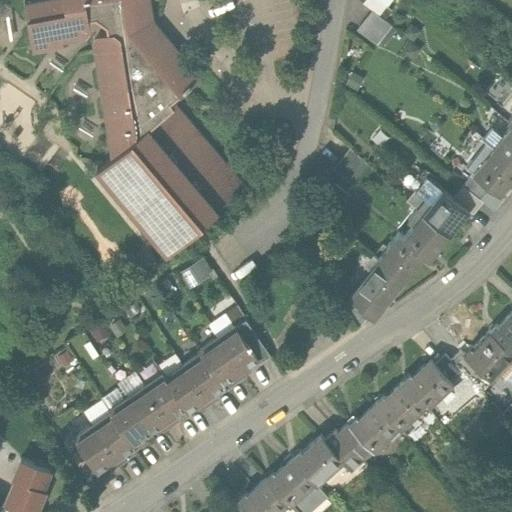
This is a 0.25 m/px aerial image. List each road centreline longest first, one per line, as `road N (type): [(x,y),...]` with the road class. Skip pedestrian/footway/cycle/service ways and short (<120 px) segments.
road 1 (residential): [(511,226),(458,284),(112,511)]
road 2 (residential): [(336,0),(315,144),(290,204),(224,255)]
